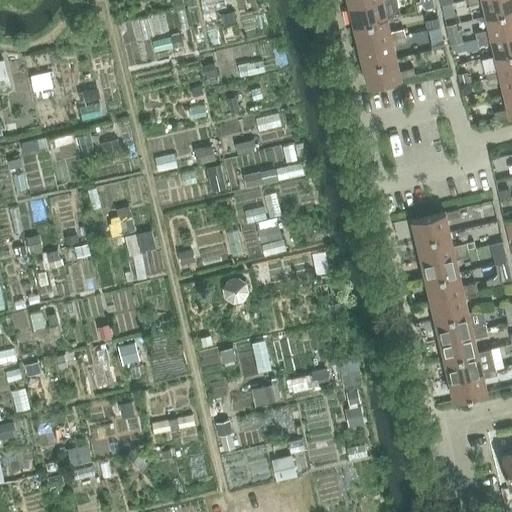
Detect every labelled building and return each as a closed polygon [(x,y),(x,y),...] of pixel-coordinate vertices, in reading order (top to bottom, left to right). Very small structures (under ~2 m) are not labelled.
[(354,26),(388,18),(385,4),(398,1),(397,0),(373,0),(350,6),(354,26)] [(423,0),(421,1),(417,2),(419,10),(435,6),(433,0),(423,0)] [(486,16),(511,9),(511,0),(468,0),(470,5),(483,2),(486,16)] [(477,38),(511,30),(511,9),(486,16),(489,29),(476,32),(477,38)] [(388,18),(354,26),(359,45),(406,34),(404,28),(391,31),(388,18)] [(438,18),(426,20),(428,29),(440,26),(438,18)] [(155,30),(159,43),(178,37),(174,24),(155,30)] [(495,55),(511,51),(511,30),(477,38),(479,45),(492,42),(495,55)] [(364,65),(397,57),(394,44),(407,41),(406,34),(359,45),(364,65)] [(455,34),(449,35),(451,44),(460,41),(459,35),(455,34)] [(443,39),(431,42),(433,49),(445,46),(443,39)] [(465,41),(454,44),(456,53),(467,50),(465,41)] [(0,74),(13,73),(10,48),(0,49),(0,74)] [(511,51),(495,55),(499,69),(485,72),(487,78),(511,72),(511,51)] [(400,71),(397,57),(364,65),(368,86),(415,75),(414,68),(400,71)] [(36,76),(57,76),(57,61),(35,62),(36,76)] [(505,95),(511,93),(511,72),(487,78),(488,85),(502,82),(505,95)] [(467,73),(458,74),(461,84),(469,82),(467,73)] [(36,81),(45,114),(63,110),(55,76),(36,81)] [(86,108),(105,108),(104,77),(86,78),(86,108)] [(511,114),(511,93),(505,95),(508,108),(495,111),(496,119),(511,114)] [(88,144),(122,134),(117,116),(83,126),(88,144)] [(240,155),(262,152),(259,128),(239,131),(240,144),(227,145),(230,176),(242,174),(240,155)] [(160,144),(162,159),(196,154),(193,131),(178,133),(179,142),(160,144)] [(297,132),(287,134),(290,150),(301,147),(297,132)] [(202,154),(221,148),(217,133),(198,139),(202,154)] [(277,137),(264,138),(266,152),(279,151),(277,137)] [(27,144),(4,149),(8,167),(30,163),(27,144)] [(209,156),(210,169),(223,168),(222,155),(209,156)] [(250,177),(269,172),(265,158),(246,162),(250,177)] [(509,189),(498,191),(500,198),(510,196),(509,189)] [(267,193),(242,200),(245,212),(270,205),(267,193)] [(266,238),(267,244),(289,240),(283,206),(246,213),(251,241),(266,238)] [(412,219),(417,240),(450,232),(447,219),(461,215),(459,208),(412,219)] [(34,241),(45,239),(43,225),(31,226),(34,241)] [(94,232),(79,235),(82,248),(96,244),(94,232)] [(450,232),(417,240),(421,260),(468,249),(467,242),(454,245),(450,232)] [(468,249),(421,260),(426,279),(460,272),(457,258),(470,255),(468,249)] [(507,260),(506,252),(493,255),(495,263),(507,260)] [(510,272),(507,260),(495,263),(498,275),(510,272)] [(28,290),(21,262),(12,264),(20,292),(28,290)] [(431,299),(478,288),(476,282),(463,285),(460,272),(426,279),(431,299)] [(435,319),(469,311),(466,298),(479,295),(478,288),(431,299),(435,319)] [(105,329),(118,327),(114,311),(101,314),(105,329)] [(469,311),(435,319),(440,339),(487,328),(485,322),(472,325),(469,311)] [(487,328),(440,339),(445,359),(478,351),(475,338),(488,335),(487,328)] [(126,345),(140,340),(137,329),(122,334),(126,345)] [(107,345),(122,344),(122,330),(107,331),(107,345)] [(0,352),(20,350),(19,337),(0,339),(0,352)] [(449,379),(483,371),(496,368),(491,348),(478,351),(445,359),(449,379)] [(25,358),(11,358),(11,370),(25,370),(25,358)] [(321,374),(333,372),(331,358),(319,360),(321,374)] [(290,387),(318,383),(315,362),(287,366),(290,387)] [(449,379),(454,399),(487,392),(484,377),(498,374),(496,368),(483,371),(449,379)] [(233,381),(237,400),(282,390),(277,371),(233,381)] [(16,378),(20,400),(34,398),(30,376),(16,378)] [(355,415),(369,411),(363,391),(349,395),(355,415)] [(183,417),(199,415),(196,402),(181,404),(183,417)] [(158,421),(175,417),(173,406),(155,410),(158,421)] [(292,427),(293,439),(308,438),(307,426),(292,427)] [(82,436),(62,437),(63,452),(84,450),(82,436)] [(273,448),(281,469),(301,462),(293,441),(273,448)] [(0,443),(0,470),(11,467),(2,442),(0,443)] [(511,451),(502,454),(510,488),(511,487),(511,451)] [(353,511),(351,490),(333,492),(335,511),(353,511)] [(360,511),(376,507),(372,491),(356,495),(360,511)]
